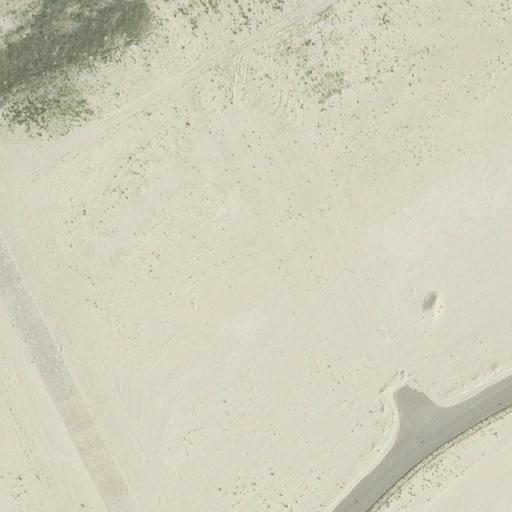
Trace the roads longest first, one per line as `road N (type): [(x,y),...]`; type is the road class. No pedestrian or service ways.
road 1 (residential): [(210,0),(428,435)]
road 2 (residential): [(0,259),(127,511)]
